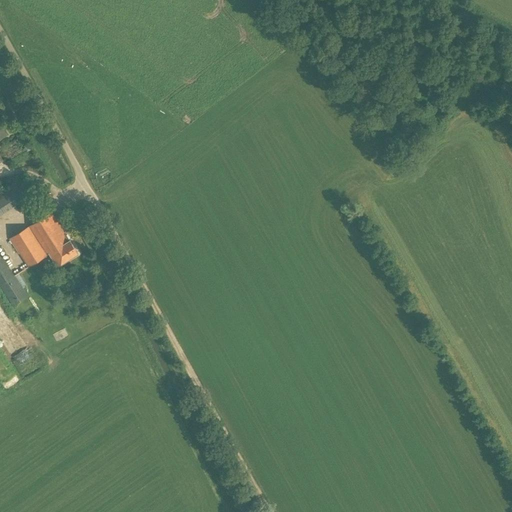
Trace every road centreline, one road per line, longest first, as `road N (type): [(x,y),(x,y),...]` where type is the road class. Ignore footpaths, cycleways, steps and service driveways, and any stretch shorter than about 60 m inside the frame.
road 1 (track): [(267,511),(126,257)]
road 2 (unclassified): [(126,257),(0,31)]
